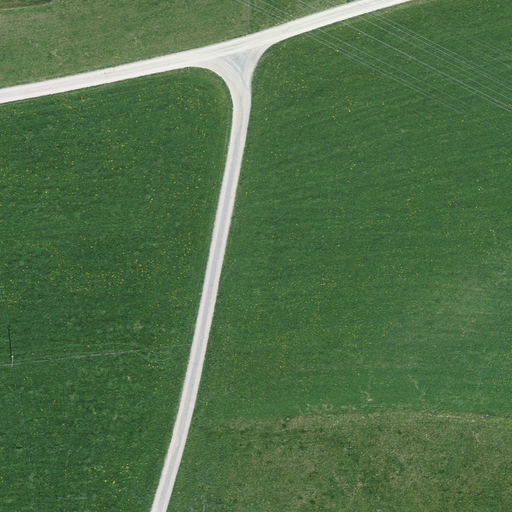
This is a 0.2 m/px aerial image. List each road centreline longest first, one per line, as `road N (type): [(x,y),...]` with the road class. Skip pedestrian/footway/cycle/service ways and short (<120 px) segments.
road 1 (track): [(157,511),(234,166),(240,45)]
road 2 (track): [(385,0),(240,45),(0,94)]
